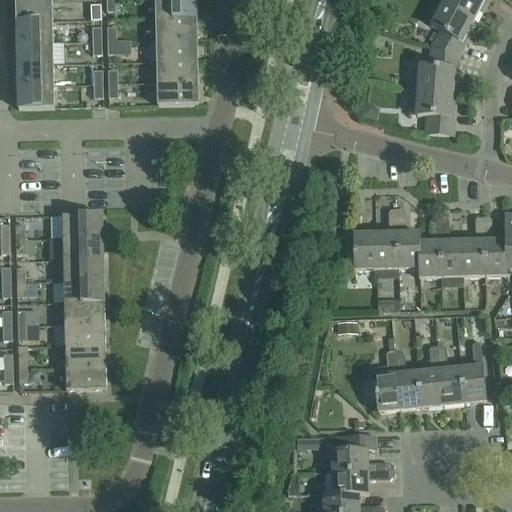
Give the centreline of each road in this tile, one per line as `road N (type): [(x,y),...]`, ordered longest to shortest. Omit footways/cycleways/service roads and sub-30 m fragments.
road 1 (residential): [(85,507),(117,497),(139,469),(230,74),(229,0)]
road 2 (tertiary): [(201,511),(265,244)]
road 3 (residential): [(488,168),(304,131)]
road 4 (residential): [(488,168),(493,72),(511,38)]
road 5 (residential): [(400,511),(400,492),(440,489),(481,508),(511,508)]
road 6 (tertiary): [(304,131),(324,0)]
road 7 (tertiary): [(322,0),(280,124)]
road 8 (tertiary): [(280,124),(265,244)]
road 9 (tertiary): [(265,244),(304,131)]
